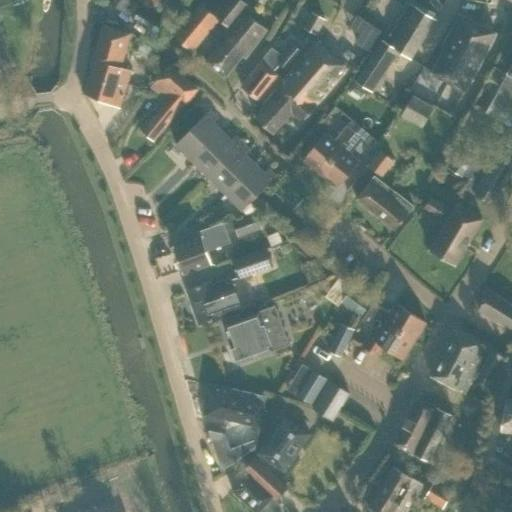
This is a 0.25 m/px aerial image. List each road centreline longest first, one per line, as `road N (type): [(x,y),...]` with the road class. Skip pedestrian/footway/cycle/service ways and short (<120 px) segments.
road 1 (residential): [(69,102),(88,124),(134,224),(215,511)]
road 2 (residential): [(324,511),(381,443),(448,320)]
road 3 (residential): [(448,320),(333,208)]
road 4 (residential): [(448,320),(511,215)]
